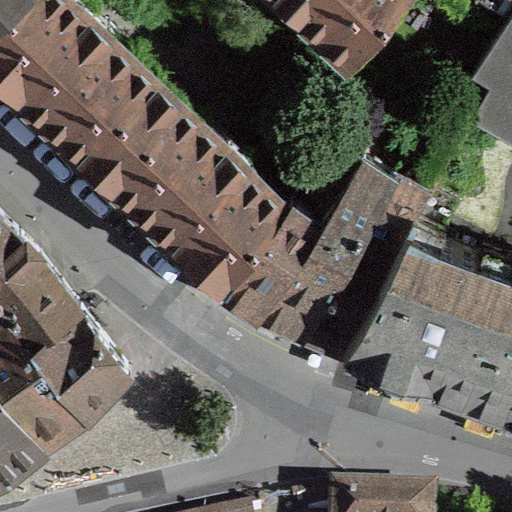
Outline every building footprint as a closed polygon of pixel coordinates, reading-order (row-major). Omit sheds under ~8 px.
[(0,61),(114,169),(187,92),(88,0),(1,0),(0,1),(0,61)] [(299,0),(350,47),(388,0),(299,0)] [(511,1),(472,63),(491,74),(475,102),(511,123),(511,1)] [(376,66),(330,122),(335,125),(359,142),(365,133),(349,121),(364,100),(377,110),(406,74),(385,58),(377,67),(376,66)] [(226,275),(289,188),(187,92),(114,169),(226,275)] [(334,187),(259,299),(285,310),(304,319),(395,168),(359,142),(335,125),(305,165),(324,180),(334,187)] [(395,168),(304,319),(328,329),(345,336),(430,184),(454,140),(437,130),(413,178),(395,168)] [(312,196),(293,182),(289,188),(226,275),(243,287),(259,299),(334,187),(324,180),(312,196)] [(459,198),(430,184),(345,336),(470,382),(511,267),(511,258),(441,233),(459,198)] [(0,245),(22,227),(0,205),(0,245)] [(79,297),(36,242),(22,227),(0,245),(0,299),(29,335),(79,297)] [(511,267),(470,382),(511,397),(511,267)] [(29,335),(87,407),(130,363),(79,297),(29,335)] [(0,372),(45,434),(62,423),(87,407),(29,335),(0,299),(0,372)] [(45,434),(0,372),(0,468),(6,466),(45,434)] [(316,494),(304,497),(306,511),(314,511),(315,511),(319,511),(430,511),(431,496),(335,494),(316,494)] [(253,511),(251,502),(202,511),(253,511)]
